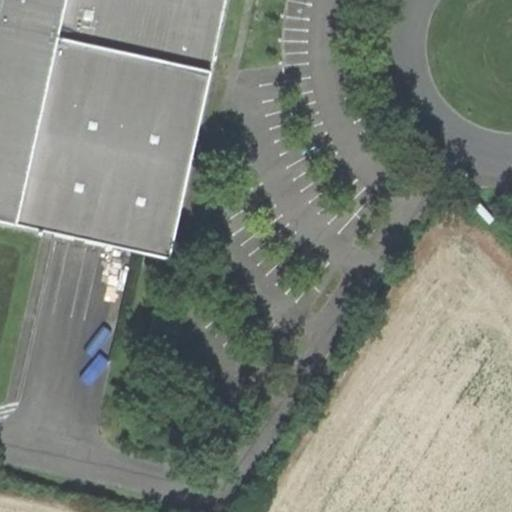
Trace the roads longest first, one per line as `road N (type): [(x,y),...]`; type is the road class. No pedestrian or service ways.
road 1 (unknown): [(275,412),(201,350),(187,326),(181,299),(204,227),(318,346)]
road 2 (unclassified): [(420,0),(407,56),(429,116),(452,138),(511,158)]
road 3 (unknown): [(235,120),(362,277)]
